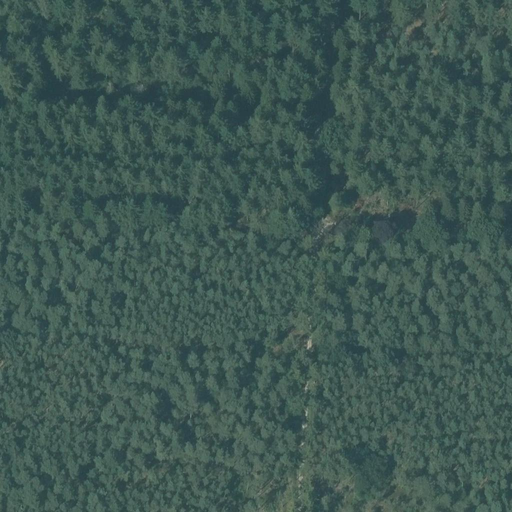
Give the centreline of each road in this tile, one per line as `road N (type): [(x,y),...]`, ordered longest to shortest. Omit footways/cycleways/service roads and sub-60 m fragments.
road 1 (track): [(511,242),(318,234),(298,511)]
road 2 (track): [(318,234),(331,0)]
